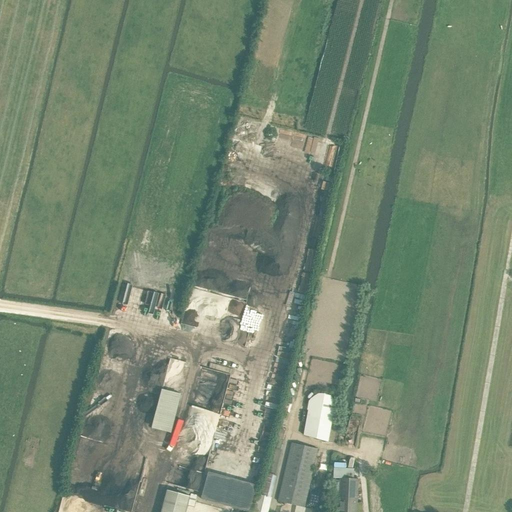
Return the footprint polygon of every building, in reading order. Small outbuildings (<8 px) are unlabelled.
[(309,409),(304,436),(327,442),(333,415),(334,414),(334,413),(335,412),(335,411),(335,410),(335,409),(335,408),(335,407),(335,406),(335,405),(335,404),(335,403),(334,403),(334,402),(334,401),(333,400),(333,399),(332,399),(332,398),(331,398),(331,397),(330,397),(330,396),(329,396),(328,395),(327,395),(326,395),(325,394),(324,394),(323,394),(322,394),(321,394),(320,394),(319,394),(318,394),(318,395),(317,395),(316,395),(316,396),(315,396),(314,396),(314,397),(313,397),(313,398),(312,398),(312,399),(311,399),(311,400),(310,401),(310,402),(309,402),(309,403),(309,404),(309,405),(309,406),(309,407),(309,408),(309,409)] [(276,475),(283,445),(277,443),(270,474),(267,473),(261,496),(258,495),(254,511),(267,511),(271,500),(277,475),(276,475)] [(304,508),(318,449),(292,443),(278,502),(304,508)] [(208,472),(201,499),(248,511),(249,511),(257,485),(208,472)] [(356,511),(358,479),(340,478),(338,511),(356,511)] [(161,511),(186,511),(188,505),(191,496),(167,490),(161,511)] [(191,496),(188,505),(194,507),(197,495),(191,494),(191,496)]
